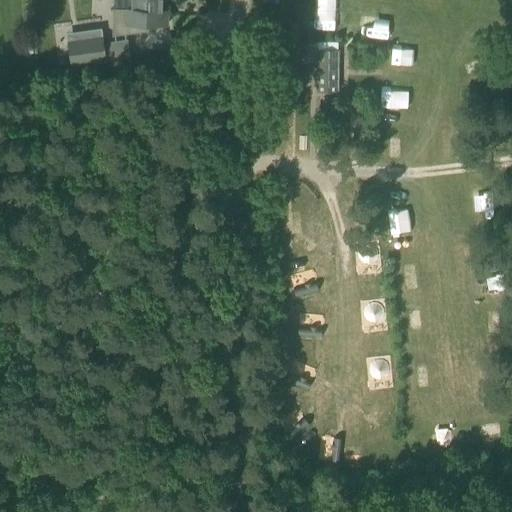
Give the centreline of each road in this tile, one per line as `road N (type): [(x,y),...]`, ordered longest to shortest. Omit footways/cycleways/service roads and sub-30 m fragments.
road 1 (unclassified): [(241,511),(231,364),(237,0)]
road 2 (track): [(0,461),(195,44),(236,43)]
road 3 (track): [(232,169),(377,175),(511,164)]
road 4 (track): [(239,496),(0,476)]
